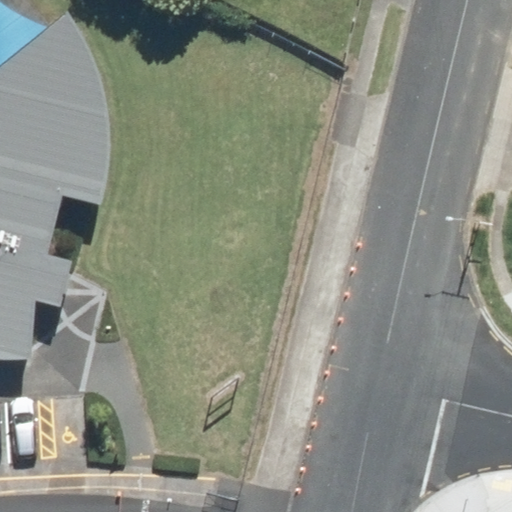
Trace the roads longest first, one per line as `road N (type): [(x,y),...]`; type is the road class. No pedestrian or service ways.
road 1 (residential): [(383,383),(474,0)]
road 2 (residential): [(352,511),(383,383)]
road 3 (residential): [(383,383),(511,412)]
